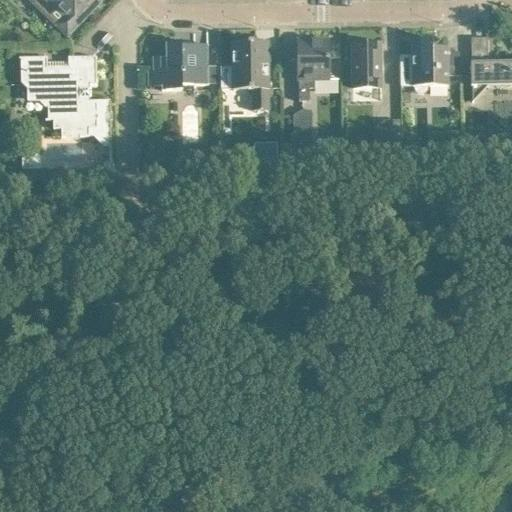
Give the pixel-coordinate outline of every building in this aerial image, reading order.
[(99,0),(36,0),(51,14),(55,10),(64,18),(57,25),(67,35),(97,5),(96,4),(100,1),(99,0)] [(471,39),(472,104),(487,87),(511,87),(511,62),(488,63),(487,39),(471,39)] [(428,87),(447,87),(447,48),(435,49),(432,46),(432,40),(412,40),(412,56),(401,57),(400,57),(400,88),(412,88),(413,89),(413,90),(413,91),(414,92),(414,93),(415,93),(415,94),(416,94),(417,95),(418,95),(419,95),(420,95),(421,95),(422,95),(423,95),(424,94),(425,94),(425,93),(426,93),(426,92),(427,92),(427,91),(428,90),(428,89),(428,88),(428,87)] [(328,81),(328,41),(297,42),(298,81),(298,103),(309,102),(309,90),(314,90),(314,81),(328,81)] [(232,68),(220,68),(220,86),(220,91),(232,91),(252,91),(253,112),(268,112),(268,90),(268,42),(232,43),(232,68)] [(153,72),(147,72),(148,88),(161,87),(161,92),(182,92),(182,87),(209,86),(220,86),(220,68),(208,68),(207,46),(194,47),(194,44),(181,45),(181,44),(165,45),(165,59),(152,59),(153,72)] [(380,88),(380,45),(352,45),(352,89),(380,88)] [(110,101),(96,102),(84,102),(84,86),(96,86),(96,58),(68,58),(68,63),(47,63),(47,58),(25,59),(25,69),(23,69),(23,77),(25,77),(25,84),(31,89),(29,92),(29,95),(31,98),(34,100),(37,100),(40,98),(46,103),(52,103),(53,130),(61,130),(61,138),(94,138),(102,146),(110,146),(110,101)] [(305,112),(304,110),(293,116),(293,146),(311,146),(311,111),(305,112)] [(377,145),(389,145),(389,121),(377,121),(377,145)] [(21,158),(22,170),(38,170),(37,162),(35,160),(32,158),(21,158)] [(96,295),(96,310),(122,311),(123,295),(96,295)] [(192,361),(192,370),(199,371),(200,361),(192,361)] [(145,437),(147,428),(139,426),(137,435),(145,437)]
